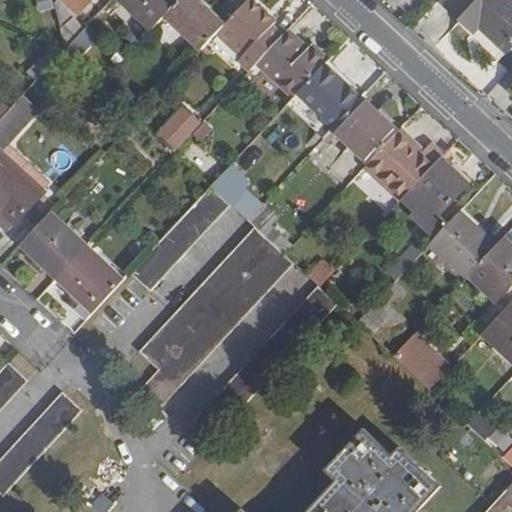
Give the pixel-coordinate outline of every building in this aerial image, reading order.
[(63,0),(80,15),(93,0),(92,0),(63,0)] [(182,0),(121,0),(154,30),(167,16),(182,0)] [(198,0),(182,0),(167,16),(203,50),(218,33),(225,25),(198,0)] [(244,58),(242,61),(253,71),(259,65),(284,37),(274,26),(278,22),(254,0),(249,0),(225,25),(218,33),(244,58)] [(511,48),(511,0),(451,0),(446,6),(474,32),(480,26),(509,52),(511,48)] [(290,31),(284,37),(259,65),(295,99),(298,95),(327,64),(330,60),(314,45),(310,50),(290,31)] [(54,46),(29,72),(39,81),(66,51),(54,46)] [(327,64),(298,95),(336,129),(365,99),(327,64)] [(0,122),(0,212),(15,227),(47,192),(1,152),(3,149),(42,111),(25,96),(14,108),(0,122)] [(336,129),(334,131),(371,164),(400,133),(365,99),(336,129)] [(0,102),(0,122),(14,108),(0,102)] [(202,124),(182,106),(157,135),(176,152),(202,124)] [(215,132),(205,123),(194,135),(204,144),(215,132)] [(400,133),(371,164),(367,168),(404,201),(414,192),(443,159),(447,156),(434,144),(425,152),(402,130),(400,133)] [(470,185),(443,159),(414,192),(440,216),(470,185)] [(224,178),(215,188),(224,194),(232,185),(224,178)] [(404,201),(401,205),(428,230),(437,239),(450,225),(440,216),(414,192),(404,201)] [(212,193),(136,274),(140,278),(152,288),(227,207),(212,193)] [(265,205),(249,221),(286,255),(294,247),(276,230),(280,226),(277,223),(281,219),(265,205)] [(437,239),(433,244),(469,279),(472,276),(499,246),(462,212),(450,225),(437,239)] [(53,214),(22,246),(59,280),(90,248),(53,214)] [(291,265),(257,233),(145,352),(164,372),(147,389),(162,404),(291,265)] [(511,234),(499,246),(472,276),(499,301),(511,287),(511,234)] [(422,252),(416,247),(406,258),(412,263),(422,252)] [(90,248),(59,280),(95,314),(126,281),(90,248)] [(337,272),(324,261),(309,277),(322,289),(337,272)] [(335,306),(319,292),(199,421),(215,435),(335,306)] [(395,313),(382,301),(360,324),(373,337),(395,313)] [(511,304),(484,335),(511,359),(511,304)] [(417,334),(396,357),(432,392),(453,369),(417,334)] [(9,368),(0,378),(0,410),(25,384),(9,368)] [(80,412),(65,399),(0,467),(0,491),(4,495),(80,412)] [(511,444),(480,415),(469,426),(505,459),(511,451),(511,444)] [(331,471),(343,481),(312,511),(415,511),(438,487),(400,453),(393,459),(366,434),(331,471)] [(511,511),(511,493),(510,496),(494,511),(511,511)]
